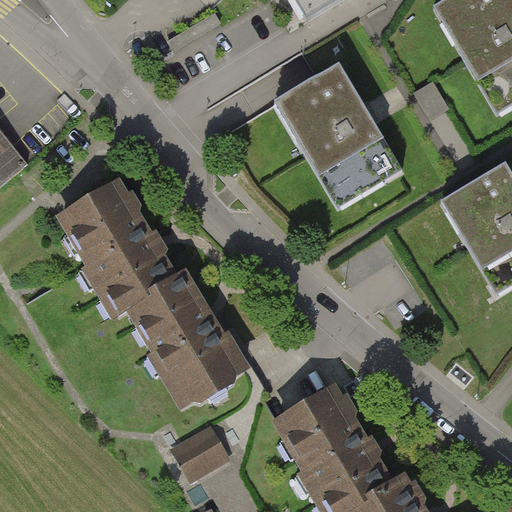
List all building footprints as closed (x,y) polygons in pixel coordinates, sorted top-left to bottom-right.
[(295,0),(305,16),(333,0),(295,0)] [(511,0),(450,0),(466,28),(456,35),(490,93),(511,81),(511,0)] [(400,167),(342,68),(293,98),(309,125),(299,132),(333,191),(378,166),(384,175),(400,167)] [(433,83),(419,91),(429,108),(443,100),(433,83)] [(0,189),(33,164),(0,123),(0,189)] [(511,175),(504,162),(455,192),(472,221),(462,228),(490,277),(511,265),(511,175)] [(156,244),(122,185),(61,222),(118,318),(127,313),(185,412),(244,377),(207,315),(184,275),(177,279),(156,244)] [(373,450),(339,393),(280,428),(330,511),(423,511),(404,479),(394,485),(373,450)] [(232,462),(213,429),(174,452),(194,485),(232,462)] [(511,511),(511,498),(507,495),(496,510),(499,511),(511,511)]
